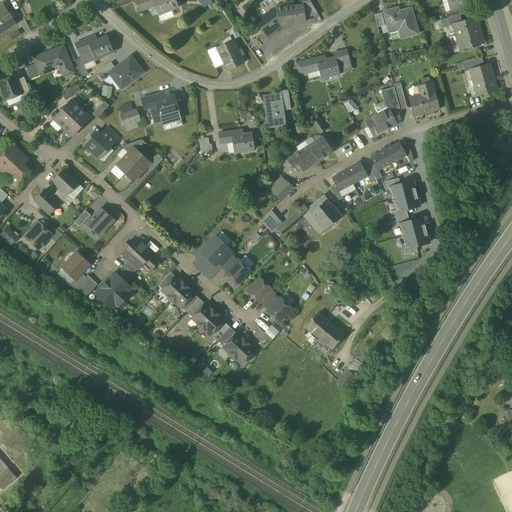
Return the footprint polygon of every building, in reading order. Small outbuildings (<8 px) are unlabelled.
[(140,0),(137,0),(133,2),(136,12),(144,9),(140,0)] [(174,0),(140,0),(144,9),(156,4),(160,14),(177,7),(174,0)] [(309,0),(301,2),(302,6),(303,5),(305,16),(317,15),(309,0)] [(450,0),(454,10),(471,5),(469,0),(450,0)] [(287,3),(282,3),(282,7),(277,7),(277,6),(261,18),(261,22),(264,27),(264,31),(268,36),(281,25),(281,22),(285,22),(285,25),(306,22),(305,16),(303,5),(302,6),(288,8),(287,3)] [(0,34),(16,24),(4,5),(0,8),(0,34)] [(396,7),(384,11),(389,31),(398,28),(401,37),(417,33),(410,8),(397,11),(396,7)] [(381,11),(374,13),(377,26),(384,24),(381,11)] [(459,15),(447,18),(449,26),(452,25),(461,22),(459,15)] [(461,22),(452,25),(459,49),(462,48),(461,45),(470,43),(471,46),(483,42),(476,18),(461,22)] [(91,38),(75,45),(80,58),(83,64),(84,64),(95,59),(113,52),(107,37),(93,43),(91,38)] [(233,40),(217,48),(224,63),(227,71),(244,63),(233,40)] [(63,47),(34,58),(41,74),(41,75),(54,69),(54,68),(57,67),(57,68),(60,67),(63,76),(73,72),(63,47)] [(217,48),(208,52),(216,67),(224,63),(217,48)] [(347,50),(335,53),(336,59),(337,59),(340,73),(352,69),(347,50)] [(336,59),(327,61),(326,57),(304,62),(306,72),(318,69),(321,79),(340,75),(340,73),(337,59),(336,59)] [(83,64),(80,58),(75,60),(82,77),(88,74),(84,64),(83,64)] [(481,58),(461,63),(464,71),(469,69),(483,65),(481,58)] [(131,59),(109,76),(122,93),(144,76),(131,59)] [(36,63),(26,67),(31,78),(41,74),(36,63)] [(483,65),(469,69),(477,95),(496,90),(488,63),(483,65)] [(0,80),(0,83),(6,100),(22,95),(15,75),(0,80)] [(431,82),(418,86),(420,95),(408,98),(414,117),(439,110),(431,82)] [(77,85),(62,95),(66,101),(81,91),(77,85)] [(407,109),(400,85),(394,87),(400,111),(407,109)] [(400,111),(394,87),(381,91),(384,102),(384,103),(388,110),(390,113),(400,111)] [(287,91),(280,92),(280,95),(281,95),(282,104),(288,103),(287,91)] [(174,96),(165,98),(164,93),(142,99),(145,110),(151,108),(157,106),(160,116),(178,111),(174,96)] [(280,95),(263,97),(267,125),(268,125),(283,123),(284,123),(282,104),(281,95),(280,95)] [(345,103),(350,111),(358,106),(353,98),(345,103)] [(80,109),(71,100),(54,119),(63,128),(80,109)] [(104,101),(92,114),(97,119),(109,106),(104,101)] [(388,110),(384,103),(374,108),(378,115),(366,121),(374,136),(396,125),(390,113),(388,110)] [(160,116),(157,106),(151,108),(152,113),(153,113),(155,120),(161,118),(160,116)] [(80,109),(63,128),(72,136),(90,118),(80,109)] [(123,114),(120,115),(127,137),(155,127),(152,118),(148,119),(145,119),(140,121),(137,109),(133,111),(123,114)] [(326,132),(319,121),(312,125),(319,136),(320,136),(326,132)] [(251,134),(242,135),(241,130),(218,133),(220,144),(233,142),(235,152),(253,150),(251,134)] [(115,141),(104,131),(99,137),(110,147),(115,141)] [(99,137),(95,133),(84,144),(99,159),(110,147),(99,137)] [(334,152),(324,137),(322,139),(320,136),(319,136),(317,137),(316,136),(313,139),(315,142),(309,147),(318,162),(334,152)] [(208,138),(199,139),(200,146),(209,145),(208,138)] [(142,140),(127,145),(123,149),(128,154),(134,147),(137,151),(145,142),(142,140)] [(399,143),(385,150),(392,163),(406,155),(403,149),(399,143)] [(209,145),(200,146),(201,153),(212,151),(211,144),(209,145)] [(27,161),(11,146),(0,158),(0,160),(3,163),(2,164),(3,165),(1,168),(10,177),(11,178),(22,166),(27,161)] [(409,146),(403,149),(406,155),(410,163),(414,161),(409,146)] [(128,154),(124,158),(124,157),(111,171),(120,179),(125,174),(142,155),(137,151),(134,147),(128,154)] [(309,147),(294,156),(288,160),(294,168),(299,164),(304,171),(318,162),(309,147)] [(385,150),(371,158),(374,164),(378,170),(392,163),(385,150)] [(157,154),(149,162),(151,163),(147,167),(152,171),(163,160),(157,154)] [(142,155),(125,174),(134,182),(141,173),(144,169),(145,170),(147,167),(151,163),(149,162),(142,155)] [(360,164),(346,171),(353,184),(367,176),(364,170),(360,164)] [(378,170),(374,164),(369,167),(376,180),(382,178),(378,170)] [(22,166),(11,178),(10,177),(9,178),(15,184),(28,171),(22,166)] [(376,180),(369,167),(364,170),(367,176),(371,183),(376,180)] [(78,184),(63,170),(53,181),(60,188),(68,195),(68,194),(78,184)] [(346,171),(332,178),(335,185),(339,191),(353,184),(346,171)] [(296,183),(290,177),(282,186),(288,191),(296,183)] [(398,179),(387,182),(388,188),(390,187),(400,185),(398,179)] [(400,185),(390,187),(393,200),(416,194),(413,181),(400,185)] [(335,185),(329,188),(339,200),(343,198),(339,191),(335,185)] [(74,200),(68,194),(68,195),(60,188),(56,192),(69,205),(74,200)] [(52,197),(45,190),(34,201),(49,215),(59,204),(52,197)] [(69,205),(56,192),(52,197),(59,204),(65,209),(69,205)] [(420,206),(416,194),(393,200),(396,213),(406,210),(420,206)] [(323,195),(307,209),(304,205),(293,214),(293,215),(282,224),(277,229),(282,235),(282,236),(283,235),(293,227),(294,226),(298,222),(299,222),(305,216),(306,217),(313,225),(316,222),(320,227),(317,230),(320,234),(323,231),(324,231),(324,230),(341,216),(342,216),(341,215),(334,207),(334,206),(333,207),(323,195)] [(271,201),(262,211),(267,215),(271,210),(276,205),(271,201)] [(102,207),(86,224),(99,236),(113,220),(107,215),(109,213),(102,207)] [(282,224),(271,210),(267,215),(262,221),(272,233),(277,229),(282,224)] [(406,210),(396,213),(395,213),(396,219),(408,216),(406,210)] [(85,211),(75,222),(80,227),(90,215),(85,211)] [(409,221),(408,216),(396,219),(398,225),(399,224),(409,221)] [(409,221),(399,224),(403,237),(426,230),(423,218),(409,221)] [(39,222),(25,237),(38,249),(50,237),(52,235),(45,228),(39,222)] [(62,235),(49,223),(45,228),(52,235),(50,237),(55,242),(62,235)] [(0,233),(12,245),(20,236),(7,225),(0,233)] [(429,243),(426,230),(403,237),(406,249),(416,247),(429,243)] [(230,250),(215,236),(201,252),(216,266),(230,250)] [(160,261),(136,239),(132,244),(130,242),(125,247),(127,249),(123,253),(122,254),(138,269),(139,268),(145,261),(152,268),(159,261),(160,261)] [(406,249),(404,250),(406,255),(417,252),(416,247),(406,249)] [(77,253),(63,268),(75,279),(75,280),(81,273),(89,264),(77,253)] [(245,255),(240,261),(249,269),(254,264),(245,255)] [(233,256),(222,268),(226,272),(237,260),(233,256)] [(226,272),(226,273),(238,284),(250,271),(249,269),(240,261),(238,260),(237,260),(226,272)] [(128,261),(120,270),(129,278),(137,269),(128,261)] [(81,273),(75,280),(75,279),(69,285),(75,289),(86,277),(81,273)] [(131,288),(114,273),(105,283),(123,300),(129,294),(127,292),(131,288)] [(98,284),(88,275),(86,277),(75,289),(87,296),(98,284)] [(163,290),(162,291),(171,300),(185,284),(176,275),(167,285),(163,290)] [(390,277),(380,283),(383,289),(393,283),(390,277)] [(271,289),(259,278),(247,291),(259,302),(271,289)] [(162,281),(158,286),(163,290),(167,285),(162,281)] [(105,283),(96,293),(112,308),(115,304),(118,307),(123,300),(105,283)] [(185,284),(171,300),(181,309),(182,307),(186,303),(195,293),(185,284)] [(382,295),(373,286),(368,290),(371,294),(366,298),(371,304),(382,295)] [(271,289),(259,302),(264,306),(274,295),(274,294),(276,293),(271,289)] [(274,295),(264,306),(268,310),(279,299),(274,295)] [(190,307),(186,311),(192,317),(205,304),(198,298),(190,307)] [(292,309),(280,298),(279,299),(268,310),(267,311),(279,322),(292,309)] [(190,307),(186,303),(182,307),(186,312),(186,311),(190,307)] [(192,317),(191,318),(201,327),(215,312),(206,303),(192,317)] [(215,312),(201,327),(210,336),(225,321),(215,312)] [(331,324),(317,313),(306,327),(319,338),(331,324)] [(263,329),(273,338),(279,331),(269,322),(263,329)] [(344,335),(331,324),(319,338),(332,349),(344,335)] [(230,327),(217,341),(224,346),(236,333),(230,327)] [(259,328),(252,335),(261,343),(267,336),(259,328)] [(224,346),(223,347),(232,356),(246,341),(237,332),(236,333),(224,346)] [(261,343),(259,345),(264,349),(272,341),(267,336),(261,343)] [(246,341),(232,356),(242,365),(256,350),(246,341)] [(356,359),(348,369),(356,376),(365,366),(356,359)] [(206,366),(198,378),(204,382),(212,371),(206,366)] [(356,376),(348,369),(338,381),(346,388),(356,376)] [(0,476),(9,469),(0,458),(0,476)] [(0,476),(0,491),(16,478),(9,469),(0,476)]
